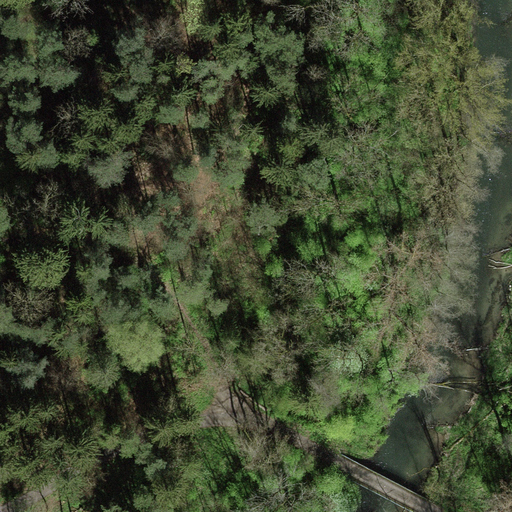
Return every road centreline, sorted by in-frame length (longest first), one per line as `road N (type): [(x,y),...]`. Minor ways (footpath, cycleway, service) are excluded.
road 1 (track): [(0,496),(86,451),(194,415),(266,428)]
road 2 (track): [(430,511),(266,428)]
